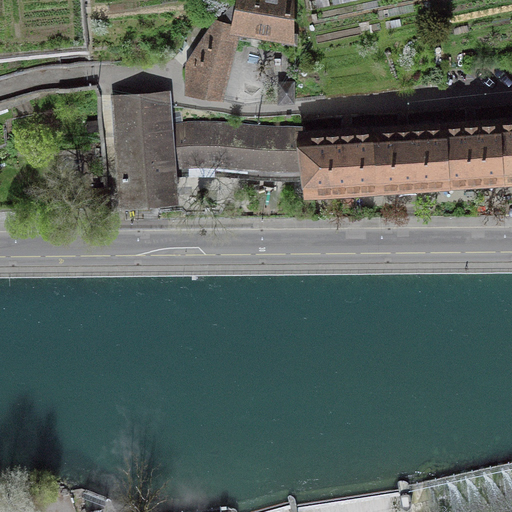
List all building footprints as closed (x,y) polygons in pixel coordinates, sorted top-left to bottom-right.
[(290,0),(238,0),(232,6),(216,21),(211,28),(232,33),(236,25),(284,33),(283,42),(294,44),(296,44),(296,33),(290,33),(290,0)] [(308,0),(310,9),(354,0),(308,0)] [(232,33),(211,28),(201,43),(188,63),(188,88),(196,95),(216,99),(232,33)] [(184,41),(181,39),(176,45),(181,50),(186,44),(184,41)] [(286,83),(279,83),(279,100),(295,100),(294,83),(286,83)] [(182,126),(168,127),(166,92),(143,93),(116,95),(124,203),(149,201),(174,199),(172,171),(174,171),(188,169),(196,169),(203,169),(215,169),(221,170),(253,173),(267,174),(277,174),(292,174),(309,173),(304,134),(303,129),(289,130),(274,130),(261,130),(249,129),(223,126),(210,125),(199,125),(190,125),(182,126)] [(511,120),(507,121),(498,121),(501,174),(511,173),(511,120)] [(447,178),(501,174),(498,121),(477,123),(475,122),(474,122),(473,122),(471,122),(470,122),(468,122),(467,123),(465,124),(444,125),(447,178)] [(384,182),(447,178),(444,125),(409,127),(408,127),(406,126),(405,126),(404,126),(402,126),(401,127),(399,127),(398,128),(375,129),(379,182),(384,182)] [(311,186),(379,182),(375,129),(353,131),(352,130),(351,130),(349,130),(348,130),(346,130),(345,130),(344,131),(342,131),(304,134),(309,173),(311,186)] [(96,206),(109,205),(108,197),(108,189),(94,190),(96,206)]
